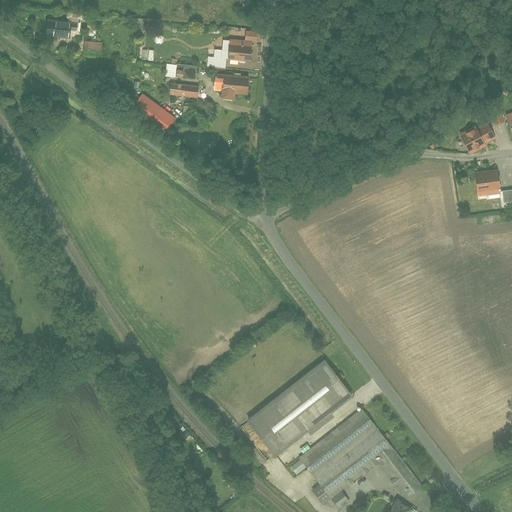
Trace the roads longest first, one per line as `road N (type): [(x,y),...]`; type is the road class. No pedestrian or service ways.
road 1 (unclassified): [(0,155),(191,511)]
road 2 (residential): [(477,511),(284,260),(263,218)]
road 3 (residential): [(263,218),(248,216),(0,39)]
road 4 (residential): [(263,218),(404,156),(476,157)]
road 5 (residential): [(280,0),(263,218)]
